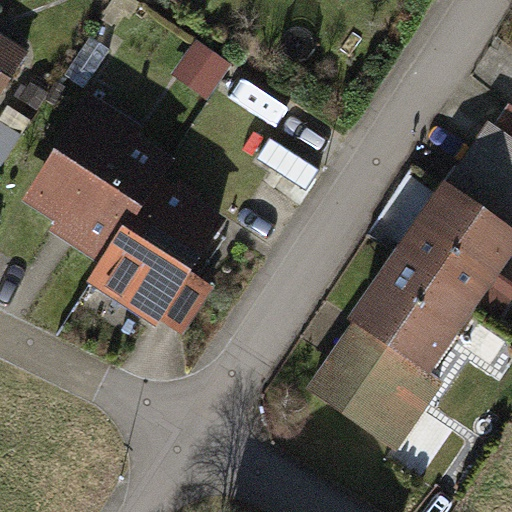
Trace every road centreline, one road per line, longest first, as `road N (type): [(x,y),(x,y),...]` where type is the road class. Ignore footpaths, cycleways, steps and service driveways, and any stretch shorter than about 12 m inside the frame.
road 1 (residential): [(198,417),(470,0)]
road 2 (residential): [(198,417),(0,318)]
road 3 (residential): [(198,417),(352,511)]
